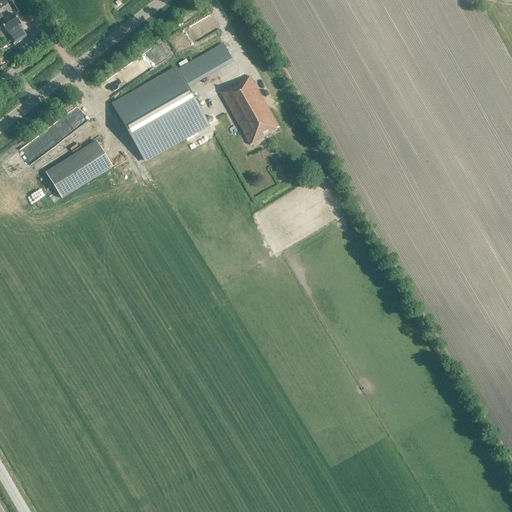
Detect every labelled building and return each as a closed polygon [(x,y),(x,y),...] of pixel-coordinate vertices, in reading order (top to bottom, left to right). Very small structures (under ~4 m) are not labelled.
[(0,0),(0,29),(1,29),(0,28),(2,27),(7,34),(14,44),(25,36),(18,26),(20,25),(13,14),(3,20),(0,14),(0,11),(8,6),(4,0),(0,0)] [(180,46),(223,27),(218,16),(175,35),(180,46)] [(37,46),(32,39),(18,49),(23,56),(37,46)] [(223,44),(178,70),(176,67),(111,104),(145,164),(210,127),(189,89),(234,63),(223,44)] [(250,77),(221,94),(250,145),(279,128),(250,77)] [(213,121),(222,116),(219,110),(210,114),(213,121)] [(96,142),(78,153),(45,174),(61,200),(112,169),(96,142)] [(126,153),(118,160),(123,166),(131,159),(126,153)]
